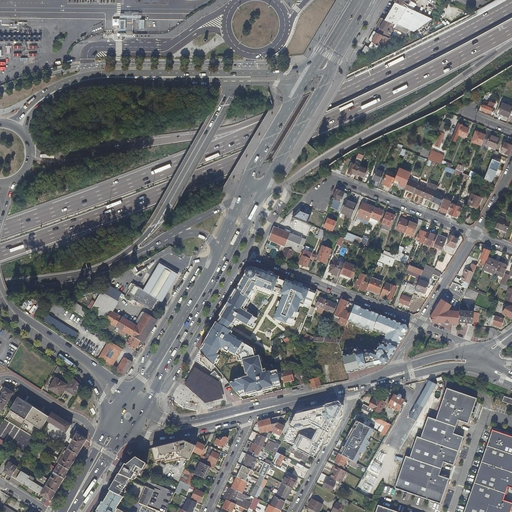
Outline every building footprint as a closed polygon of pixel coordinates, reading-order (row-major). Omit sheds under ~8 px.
[(406,7),(394,2),(392,5),(403,11),(406,7)] [(392,5),(383,20),(395,24),(403,11),(392,5)] [(378,29),(383,20),(380,18),(375,27),(378,29)] [(395,24),(383,20),(378,29),(377,30),(376,33),(389,38),(394,29),(397,30),(399,26),(395,24)] [(408,30),(399,26),(397,30),(404,34),(404,33),(406,34),(408,30)] [(377,30),(374,29),(369,38),(372,39),(376,33),(377,30)] [(389,38),(376,33),(372,39),(369,44),(368,46),(369,46),(373,48),(379,50),(389,45),(385,43),(387,40),(393,43),(396,41),(389,38)] [(480,110),(489,114),(494,104),(488,102),(488,104),(483,102),(480,110)] [(508,118),(511,108),(511,107),(502,103),(498,113),(508,118)] [(457,123),(450,139),(455,140),(457,134),(464,137),(467,128),(462,126),(463,125),(457,123)] [(470,141),(480,146),(485,135),(475,131),(470,141)] [(487,131),(482,144),(486,146),(487,144),(495,147),(497,142),(495,142),(498,135),(487,131)] [(440,132),(434,146),(438,148),(444,134),(440,132)] [(511,145),(504,142),(500,152),(508,155),(511,145)] [(419,154),(427,158),(428,154),(430,151),(422,148),(419,154)] [(352,172),(355,174),(355,173),(358,165),(363,153),(358,151),(353,163),(350,162),(346,172),(351,174),(352,172)] [(427,158),(426,159),(430,160),(431,160),(440,163),(441,161),(442,159),(441,159),(432,155),(428,154),(427,158)] [(492,159),(489,167),(496,170),(499,162),(492,159)] [(343,162),(341,161),(327,168),(339,173),(343,162)] [(457,164),(454,170),(462,173),(464,167),(457,164)] [(358,165),(355,173),(362,176),(365,168),(358,165)] [(406,179),(409,172),(398,167),(393,177),(392,181),(399,184),(401,180),(405,182),(406,179)] [(496,170),(489,167),(484,179),(491,182),(496,170)] [(371,178),(378,181),(382,171),(377,169),(375,168),(371,178)] [(381,183),(390,187),(392,181),(393,177),(385,174),(381,183)] [(402,189),(411,192),(415,183),(406,179),(405,182),(404,186),(402,189)] [(415,183),(411,192),(421,196),(425,187),(415,183)] [(425,187),(421,196),(430,200),(434,191),(434,190),(425,186),(425,187)] [(334,210),(339,212),(344,200),(347,194),(335,189),(331,199),(338,201),(334,210)] [(434,191),(430,200),(439,204),(442,197),(443,195),(434,191)] [(482,198),(471,193),(466,204),(478,209),(482,198)] [(439,204),(437,209),(445,212),(450,201),(442,197),(439,204)] [(450,201),(445,212),(451,215),(456,204),(457,200),(451,198),(450,201)] [(344,200),(339,212),(351,217),(356,205),(344,200)] [(357,216),(369,220),(370,218),(374,208),(363,203),(357,216)] [(456,204),(451,215),(455,216),(456,214),(458,215),(461,207),(456,204)] [(374,208),(370,218),(379,221),(383,211),(374,208)] [(300,210),(292,218),(306,224),(308,224),(311,215),(300,210)] [(386,212),(381,224),(389,227),(394,216),(386,212)] [(494,227),(506,232),(509,224),(510,222),(498,217),(494,227)] [(404,233),(409,221),(404,220),(401,218),(400,218),(395,230),(404,233)] [(335,223),(326,220),(323,228),(331,231),(335,223)] [(409,221),(404,233),(412,237),(417,225),(409,221)] [(294,251),(299,253),(305,239),(284,230),(276,227),(272,226),(267,240),(277,244),(279,245),(284,247),(294,251)] [(319,229),(316,234),(315,236),(321,239),(325,231),(319,229)] [(420,242),(423,244),(427,234),(420,231),(418,235),(417,234),(415,240),(417,241),(417,242),(419,243),(420,242)] [(427,234),(423,244),(432,247),(433,246),(437,236),(427,232),(427,234)] [(361,239),(346,233),(344,238),(359,244),(360,243),(361,239)] [(361,239),(360,243),(365,245),(368,237),(363,235),(361,239)] [(437,236),(433,246),(442,250),(446,239),(437,235),(437,236)] [(454,237),(450,236),(446,246),(454,249),(458,241),(453,239),(454,237)] [(321,246),(316,260),(325,263),(330,250),(321,246)] [(394,256),(393,259),(394,259),(405,264),(408,257),(400,254),(403,248),(398,246),(394,256)] [(294,251),(284,247),(280,255),(291,259),(294,251)] [(483,248),(479,258),(483,259),(480,266),(483,267),(486,261),(485,260),(489,251),(483,248)] [(311,253),(302,250),(297,264),(305,267),(311,253)] [(382,255),(380,254),(377,261),(391,267),(394,259),(393,259),(382,255)] [(483,267),(482,270),(494,275),(498,263),(499,262),(487,257),(486,261),(483,267)] [(339,276),(344,264),(333,260),(328,272),(339,276)] [(344,264),(339,276),(350,281),(356,267),(344,262),(344,264)] [(159,263),(142,289),(157,298),(157,299),(161,301),(177,274),(159,263)] [(498,263),(494,275),(502,278),(502,277),(504,273),(506,267),(505,266),(505,265),(498,263)] [(461,281),(469,284),(476,266),(471,264),(468,271),(465,270),(461,281)] [(416,279),(418,280),(420,275),(422,270),(413,267),(408,265),(404,273),(416,278),(416,279)] [(425,265),(423,271),(432,274),(434,269),(425,265)] [(234,289),(248,301),(257,287),(281,297),(274,318),(292,326),(302,301),(311,304),(317,290),(286,278),(283,288),(276,286),(280,276),(253,266),(247,268),(234,289)] [(501,283),(506,286),(509,280),(511,280),(511,268),(508,275),(504,273),(502,277),(503,277),(501,283)] [(422,270),(420,275),(430,279),(432,274),(423,271),(422,270)] [(353,288),(365,292),(366,289),(368,284),(362,282),(364,276),(359,273),(353,288)] [(368,284),(366,289),(377,294),(381,282),(370,278),(368,284)] [(415,286),(414,290),(423,294),(426,288),(427,288),(428,284),(418,280),(415,286)] [(111,311),(121,292),(105,282),(90,310),(119,328),(126,332),(129,333),(140,340),(143,342),(157,319),(143,311),(142,313),(141,312),(137,319),(140,321),(137,326),(111,311)] [(384,282),(379,295),(390,299),(395,287),(384,282)] [(142,289),(132,283),(125,294),(151,309),(157,299),(157,298),(142,289)] [(404,291),(412,294),(414,290),(415,286),(407,283),(404,291)] [(467,289),(466,288),(463,295),(475,300),(478,293),(473,291),(469,290),(467,289)] [(248,301),(234,289),(219,315),(220,316),(216,322),(215,321),(200,348),(213,364),(219,354),(217,353),(220,347),(223,348),(223,349),(227,352),(228,350),(238,356),(239,360),(242,359),(245,373),(247,372),(248,376),(233,379),(233,380),(228,382),(239,395),(241,393),(246,392),(246,394),(271,388),(271,386),(279,384),(275,369),(265,372),(265,371),(262,372),(261,369),(258,355),(254,356),(252,349),(228,334),(230,330),(229,330),(232,323),(234,324),(236,321),(239,323),(240,321),(250,328),(257,319),(246,312),(247,310),(243,308),(248,301)] [(404,305),(407,306),(411,298),(401,295),(398,303),(404,305)] [(315,312),(321,314),(323,310),(326,301),(319,298),(315,307),(317,307),(315,312)] [(339,299),(334,313),(341,316),(343,311),(346,304),(346,302),(339,299)] [(451,306),(441,300),(430,318),(432,323),(458,325),(459,312),(447,312),(451,306)] [(326,301),(323,310),(328,312),(329,310),(333,312),(336,304),(326,301)] [(74,311),(82,314),(81,316),(85,318),(89,310),(76,305),(74,311)] [(407,330),(406,326),(353,305),(350,313),(346,321),(371,331),(372,330),(384,335),(380,345),(378,344),(374,355),(364,351),(362,353),(353,349),(351,355),(341,356),(344,368),(345,373),(360,369),(381,364),(389,358),(393,352),(407,330)] [(511,307),(510,306),(509,307),(507,309),(506,308),(501,314),(504,317),(511,319),(511,307)] [(77,332),(40,310),(35,317),(73,339),(77,332)] [(343,311),(341,316),(343,316),(340,324),(345,326),(346,321),(350,313),(343,311)] [(459,312),(458,325),(471,326),(472,322),(472,313),(473,312),(459,311),(459,312)] [(277,336),(282,330),(266,315),(260,321),(277,336)] [(504,320),(495,316),(492,324),(501,328),(504,320)] [(126,332),(119,328),(116,332),(122,336),(124,336),(125,335),(126,332)] [(288,336),(286,332),(274,341),(276,344),(288,336)] [(135,349),(140,340),(129,333),(127,336),(127,338),(126,339),(128,340),(123,349),(132,354),(135,349)] [(122,348),(109,340),(98,359),(105,362),(104,363),(113,368),(115,366),(112,365),(122,348)] [(124,375),(132,361),(124,356),(116,370),(124,375)] [(207,379),(210,377),(193,367),(183,384),(204,404),(222,399),(218,381),(216,383),(215,381),(211,385),(207,379)] [(290,368),(280,371),(282,379),(283,382),(293,379),(290,368)] [(221,379),(214,370),(210,373),(212,375),(210,377),(207,379),(211,385),(215,381),(216,383),(218,381),(221,379)] [(300,384),(305,383),(300,376),(302,375),(300,370),(293,372),(300,384)] [(306,375),(302,376),(305,383),(308,382),(309,388),(320,385),(318,379),(318,377),(307,380),(306,375)] [(69,391),(76,380),(73,376),(68,384),(67,384),(61,381),(54,391),(60,395),(64,388),(69,391)] [(54,391),(61,381),(56,377),(49,388),(54,391)] [(75,395),(81,385),(76,380),(69,391),(75,395)] [(429,409),(438,385),(428,381),(418,405),(429,409)] [(0,396),(8,402),(14,393),(5,387),(0,395),(0,396)] [(476,398),(446,388),(435,420),(427,417),(420,438),(416,437),(409,457),(405,456),(394,488),(440,504),(449,479),(439,475),(443,462),(453,465),(463,437),(453,433),(458,420),(468,424),(476,398)] [(392,395),(387,405),(398,411),(404,400),(398,396),(397,398),(392,395)] [(511,398),(504,396),(502,401),(511,404),(511,398)] [(13,412),(21,399),(18,397),(10,409),(13,412)] [(25,419),(33,406),(21,399),(13,412),(25,419)] [(363,404),(360,409),(371,415),(374,416),(376,412),(379,414),(385,403),(376,399),(375,401),(372,399),(368,407),(363,404)] [(37,427),(45,414),(33,406),(25,419),(37,427)] [(49,416),(47,420),(54,424),(55,424),(56,424),(59,419),(57,418),(58,417),(58,416),(57,415),(52,412),(49,416)] [(47,420),(49,416),(45,414),(37,427),(41,429),(47,420)] [(325,429),(330,419),(320,414),(309,435),(321,441),(327,430),(325,429)] [(67,421),(57,415),(58,416),(58,417),(57,418),(59,419),(56,424),(55,424),(54,424),(59,427),(58,426),(59,426),(59,425),(61,421),(64,423),(65,422),(65,421),(66,421),(67,421)] [(374,416),(371,415),(369,419),(380,424),(383,426),(380,432),(379,434),(384,436),(390,425),(379,419),(374,416)] [(257,422),(256,423),(259,433),(269,431),(266,436),(265,435),(264,438),(265,438),(268,440),(271,433),(276,424),(279,417),(259,422),(257,422)] [(288,430),(297,435),(304,422),(295,417),(288,430)] [(0,438),(10,444),(20,428),(4,418),(0,424),(0,438)] [(59,427),(66,432),(71,424),(67,421),(66,421),(65,421),(65,422),(64,423),(61,421),(59,425),(59,426),(58,426),(59,427)] [(360,454),(370,430),(353,422),(342,445),(349,449),(360,454)] [(276,424),(271,433),(279,437),(283,427),(276,424)] [(25,454),(36,437),(20,428),(10,444),(18,449),(21,451),(25,454)] [(511,436),(492,430),(463,511),(509,511),(511,506),(511,502),(503,500),(507,487),(511,488),(511,436)] [(78,454),(87,438),(77,432),(73,439),(71,438),(69,441),(71,442),(68,447),(78,454)] [(264,449),(268,440),(265,438),(262,444),(260,443),(263,438),(258,436),(254,445),(261,448),(264,449)] [(217,440),(214,445),(222,449),(227,439),(225,438),(217,440)] [(273,442),(268,440),(264,449),(275,455),(276,453),(280,446),(275,443),(274,444),(272,443),(273,442)] [(306,440),(302,451),(290,446),(288,453),(308,461),(315,444),(306,440)] [(179,444),(153,451),(156,462),(161,461),(162,463),(164,462),(165,464),(179,460),(180,458),(189,461),(193,452),(195,447),(184,443),(183,443),(183,444),(179,446),(179,444)] [(195,447),(193,452),(201,456),(205,446),(197,443),(195,447)] [(254,445),(253,444),(249,452),(258,456),(261,448),(254,445)] [(339,450),(337,453),(338,454),(347,459),(349,460),(350,458),(345,455),(349,449),(342,445),(341,447),(339,447),(338,448),(339,450)] [(68,447),(65,446),(57,461),(59,463),(64,454),(63,453),(65,450),(66,450),(68,447)] [(72,463),(78,454),(68,447),(66,450),(65,450),(63,453),(64,454),(59,463),(69,469),(72,463)] [(201,464),(209,468),(213,470),(221,453),(209,447),(203,460),(201,464)] [(284,457),(276,453),(275,455),(274,458),(275,459),(274,461),(275,461),(273,464),(276,466),(276,465),(280,466),(284,457)] [(347,459),(338,454),(334,462),(335,462),(334,463),(343,468),(347,459)] [(256,459),(247,455),(242,466),(242,467),(250,470),(256,459)] [(126,466),(120,477),(130,481),(132,482),(135,479),(136,479),(138,476),(140,477),(146,466),(136,459),(128,467),(126,466)] [(264,463),(260,461),(259,464),(262,465),(258,474),(261,476),(264,477),(265,476),(268,469),(270,466),(264,463)] [(16,468),(17,467),(9,462),(5,470),(8,472),(7,474),(12,476),(16,468)] [(64,477),(69,469),(59,463),(54,471),(64,477)] [(201,464),(200,463),(194,474),(195,475),(204,479),(209,468),(201,464)] [(346,472),(333,465),(329,473),(331,474),(329,477),(340,483),(346,472)] [(250,470),(242,467),(237,478),(245,482),(251,471),(250,470)] [(29,476),(16,468),(12,476),(41,493),(40,494),(43,496),(51,500),(56,491),(46,485),(44,488),(28,478),(29,476)] [(194,474),(185,470),(180,481),(184,484),(190,486),(195,475),(194,474)] [(59,485),(64,477),(54,471),(46,485),(56,491),(59,485)] [(41,493),(12,476),(9,481),(40,500),(43,496),(40,494),(41,493)] [(120,477),(118,476),(109,491),(116,495),(120,497),(130,481),(120,477)] [(264,477),(261,476),(255,487),(259,489),(260,487),(263,480),(264,477)] [(285,476),(281,484),(291,489),(295,481),(285,476)] [(245,482),(237,478),(232,489),(242,494),(247,483),(245,482)] [(327,479),(322,487),(330,492),(335,484),(327,479)] [(178,485),(175,493),(179,495),(181,489),(187,491),(190,490),(191,487),(190,486),(184,484),(182,487),(178,485)] [(291,489),(281,484),(276,495),(286,500),(291,489)] [(151,499),(147,508),(156,511),(163,511),(172,493),(157,487),(154,492),(151,499)] [(154,492),(145,488),(142,495),(151,499),(154,492)] [(232,489),(229,488),(226,494),(236,498),(237,496),(245,500),(247,496),(242,494),(232,489)] [(204,494),(193,489),(192,490),(195,491),(191,498),(200,502),(203,497),(204,494)] [(121,511),(117,509),(123,498),(120,497),(116,495),(109,491),(107,490),(99,503),(100,504),(95,511),(94,511),(93,511),(121,511)] [(179,495),(175,493),(173,497),(180,501),(183,496),(179,495)] [(236,498),(226,494),(224,500),(226,501),(236,505),(240,507),(248,511),(249,510),(251,506),(244,503),(235,499),(236,498)] [(276,495),(275,495),(272,500),(274,501),(271,506),(280,511),(286,500),(276,495)] [(329,511),(327,511),(326,511),(341,511),(347,502),(348,501),(340,498),(337,503),(336,502),(330,511),(329,511)] [(311,511),(315,502),(311,500),(307,509),(311,511)] [(232,511),(236,505),(226,501),(220,511),(221,511),(232,511)] [(319,511),(322,506),(315,502),(311,511),(313,511),(319,511)]
